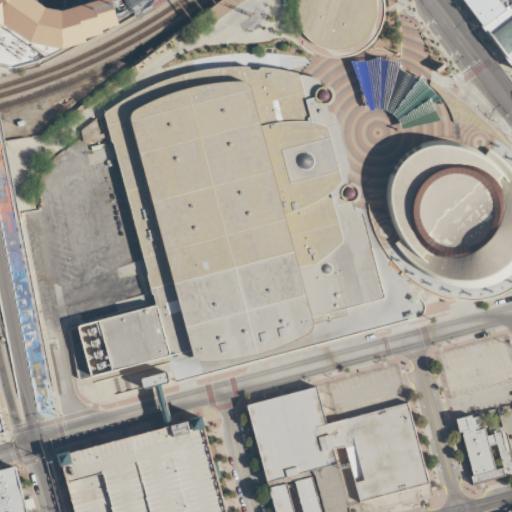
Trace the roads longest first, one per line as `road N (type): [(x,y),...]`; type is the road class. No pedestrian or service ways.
road 1 (tertiary): [(151,411),(511,312)]
road 2 (tertiary): [(34,444),(0,261)]
road 3 (residential): [(414,340),(459,511)]
road 4 (residential): [(222,391),(254,511)]
road 5 (tertiary): [(151,411),(34,444)]
